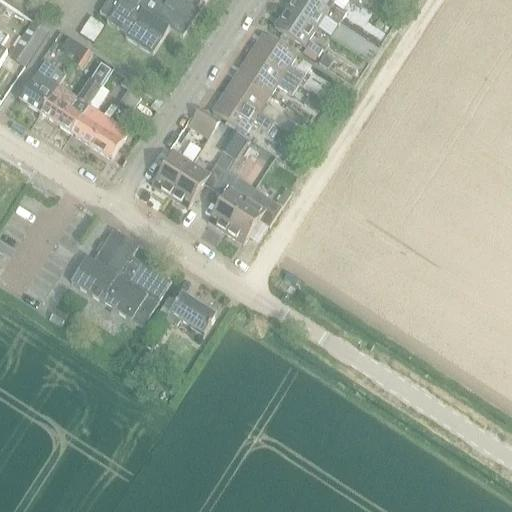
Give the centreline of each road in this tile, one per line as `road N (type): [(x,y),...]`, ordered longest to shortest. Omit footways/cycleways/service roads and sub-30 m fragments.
road 1 (tertiary): [(511,461),(112,210)]
road 2 (track): [(439,0),(248,293)]
road 3 (residential): [(112,210),(249,0)]
road 4 (tertiary): [(112,210),(0,142)]
